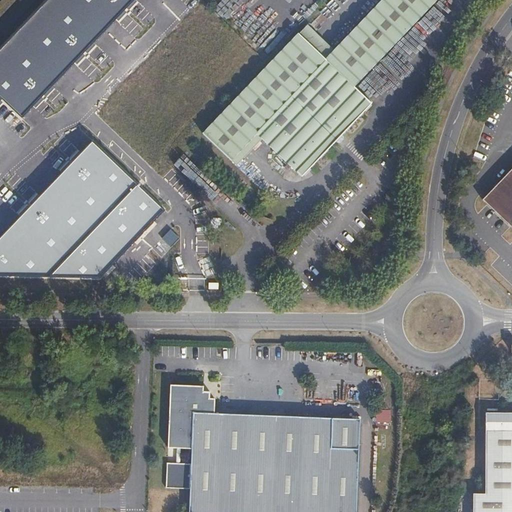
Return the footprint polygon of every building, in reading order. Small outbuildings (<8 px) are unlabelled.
[(48,0),(0,51),(0,95),(3,98),(23,118),(133,0),(48,0)] [(298,35),(202,135),(231,162),(256,135),(302,178),(371,104),(354,88),(437,0),(383,0),(326,60),(298,35)] [(166,211),(92,143),(0,238),(0,276),(100,279),(166,211)] [(511,166),(482,198),(511,226),(511,166)] [(171,229),(162,238),(171,247),(180,238),(171,229)] [(347,265),(352,261),(345,255),(341,258),(347,265)] [(170,383),(167,445),(189,447),(187,511),(354,511),(359,419),(214,412),(215,397),(208,396),(205,394),(203,390),(203,384),(170,383)] [(511,511),(511,413),(485,413),(484,494),(472,494),(472,511),(511,511)]
